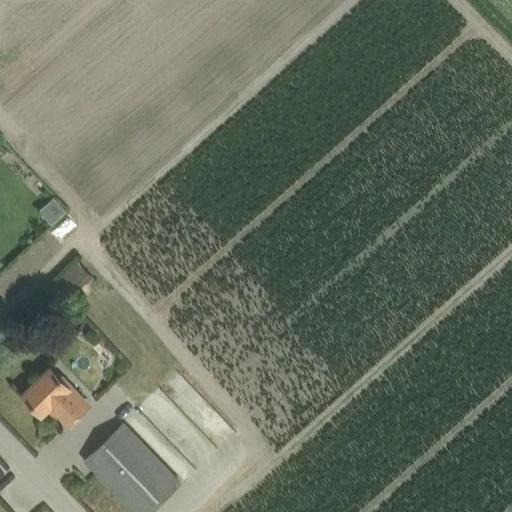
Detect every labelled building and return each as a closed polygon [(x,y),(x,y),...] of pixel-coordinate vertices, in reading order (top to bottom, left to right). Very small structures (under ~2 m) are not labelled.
[(92,276),(78,261),(49,288),(63,303),(92,276)] [(88,406),(50,366),(22,393),(42,414),(51,405),(69,424),(88,406)] [(152,398),(171,419),(186,405),(168,385),(152,398)] [(222,421),(226,436),(246,430),(241,415),(222,421)] [(124,421),(99,445),(85,459),(135,511),(148,511),(181,480),(124,421)] [(176,447),(200,470),(209,461),(185,438),(176,447)]
